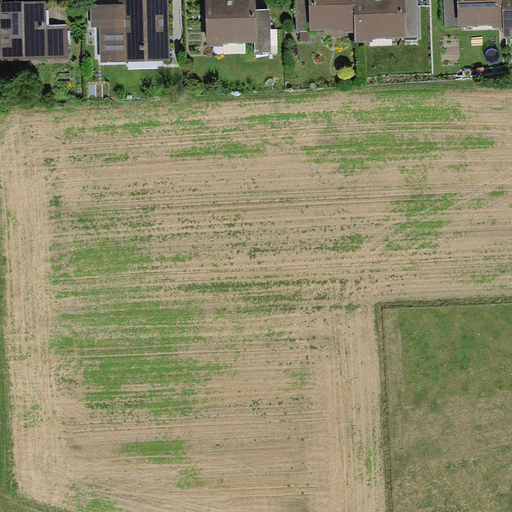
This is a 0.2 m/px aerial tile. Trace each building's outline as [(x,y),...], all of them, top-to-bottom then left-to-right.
[(168,62),(167,0),(114,0),(114,6),(86,7),(87,29),(100,28),(101,63),(168,62)] [(203,0),(205,48),(258,47),(256,0),(203,0)] [(295,0),(297,34),(354,32),(353,0),(295,0)] [(353,0),(354,32),(355,44),(405,42),(403,0),(353,0)] [(509,6),(508,0),(459,0),(461,29),(504,27),(503,6),(509,6)] [(503,6),(504,27),(505,37),(511,36),(511,0),(508,0),(509,6),(503,6)] [(49,6),(0,7),(0,66),(69,63),(67,25),(49,26),(49,6)]
